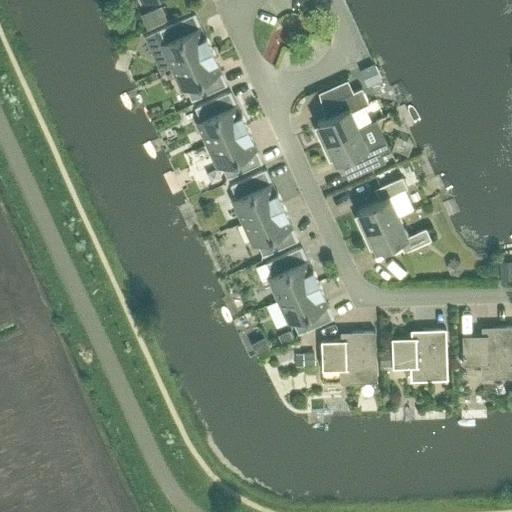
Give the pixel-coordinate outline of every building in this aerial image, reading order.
[(166,16),(161,4),(142,13),(147,25),(166,16)] [(161,69),(170,65),(211,46),(205,33),(203,34),(193,12),(145,33),(161,69)] [(336,56),(339,37),(306,31),(304,42),(289,40),(284,65),(309,70),(312,51),(336,56)] [(215,61),(217,60),(211,46),(170,65),(181,88),(185,85),(191,99),(225,83),(215,61)] [(374,64),(364,69),(370,82),(380,77),(374,64)] [(331,113),(325,116),(316,120),(318,123),(313,125),(321,142),(358,126),(351,110),(369,102),(361,86),(326,102),(331,113)] [(228,89),(194,105),(200,118),(196,120),(206,143),(247,124),(241,111),(239,112),(228,89)] [(358,126),(321,142),(329,159),(333,157),(335,160),(339,159),(347,177),(385,160),(381,153),(390,149),(385,137),(382,138),(374,120),(376,119),(376,118),(358,126)] [(221,163),(227,176),(261,161),(251,138),(253,137),(247,124),(206,143),(216,165),(221,163)] [(264,167),(230,183),(236,196),(231,198),(241,220),(282,202),(276,188),(274,189),(264,167)] [(359,212),(354,214),(362,230),(400,214),(402,213),(409,210),(414,208),(405,188),(408,187),(401,174),(374,187),(379,199),(357,209),(359,212)] [(241,220),(252,243),(256,241),(262,254),(297,238),(286,216),(289,215),(282,202),(241,220)] [(407,229),(406,229),(400,214),(362,230),(369,248),(374,246),(375,249),(403,237),(408,248),(431,238),(425,226),(408,233),(407,229)] [(271,274),(267,276),(277,298),(318,279),(312,266),(310,267),(299,245),(265,260),(271,274)] [(408,274),(415,266),(398,252),(391,260),(408,274)] [(292,319),(298,332),(332,316),(322,294),(324,293),(318,279),(277,298),(287,321),(292,319)] [(462,333),(463,362),(486,361),(486,376),(511,374),(511,324),(492,325),(493,332),(462,333)] [(447,377),(445,327),(443,327),(422,328),(422,334),(391,335),(392,365),(415,364),(416,378),(444,377),(447,377)] [(374,380),(377,380),(375,329),(372,329),(351,330),(352,337),(321,338),(322,367),(345,366),(345,381),(374,380)]
